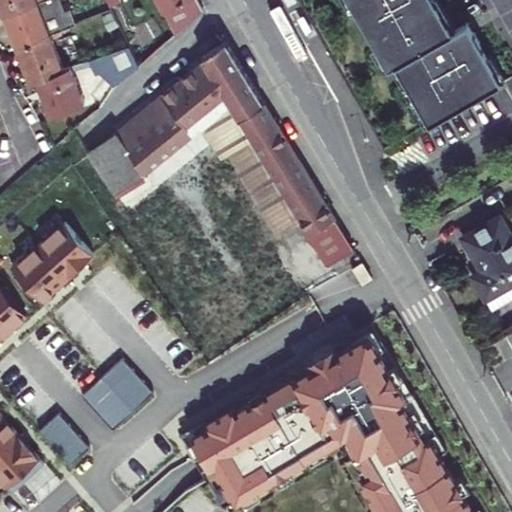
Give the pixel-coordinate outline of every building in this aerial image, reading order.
[(0,0),(6,13),(40,0),(0,0)] [(40,0),(6,13),(17,44),(51,32),(60,28),(77,21),(71,8),(66,9),(62,0),(40,0)] [(159,0),(176,33),(204,9),(199,0),(159,0)] [(355,7),(351,0),(344,0),(350,10),(355,7)] [(377,45),(389,67),(392,66),(397,63),(430,122),(502,81),(468,22),(453,30),(435,0),(351,0),(355,7),(377,45)] [(119,21),(112,9),(101,13),(107,27),(119,21)] [(53,35),(51,32),(17,44),(31,81),(38,78),(66,68),(53,35)] [(147,169),(209,118),(230,100),(300,220),(329,265),(353,247),(317,189),(278,123),(227,41),(203,56),(204,59),(92,154),(121,197),(151,177),(147,169)] [(130,44),(93,58),(99,71),(115,85),(140,65),(130,44)] [(384,70),(389,67),(377,45),(372,47),(384,70)] [(425,125),(430,122),(397,63),(392,66),(425,125)] [(66,68),(38,78),(53,116),(86,102),(73,65),(66,68)] [(480,288),(486,298),(511,283),(511,282),(511,233),(500,214),(482,224),(463,235),(483,273),(475,278),(480,288)] [(95,253),(66,220),(12,269),(40,302),(95,253)] [(363,262),(353,268),(362,284),(373,278),(363,262)] [(0,338),(30,312),(2,279),(0,280),(0,338)] [(493,309),(511,297),(511,282),(511,283),(486,298),(493,309)] [(474,511),(369,334),(340,351),(336,343),(295,367),(299,375),(238,411),(235,406),(208,422),(211,427),(193,437),(211,467),(217,464),(238,500),(307,459),(306,456),(349,432),(372,472),(363,477),(383,511),(474,511)] [(0,411),(0,477),(8,486),(40,457),(0,411)]
